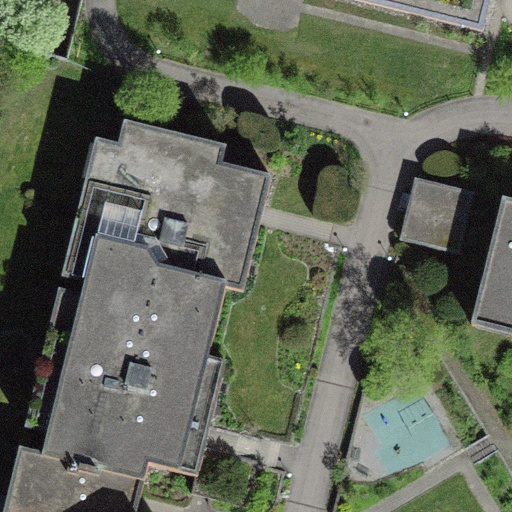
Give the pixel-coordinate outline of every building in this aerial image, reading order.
[(359,0),(482,30),(489,0),(359,0)] [(225,148),(119,124),(83,289),(235,325),(269,176),(221,165),(225,148)] [(436,201),(410,195),(401,239),(461,252),(474,191),(440,184),(436,201)] [(474,330),(511,341),(511,212),(505,211),(474,330)] [(235,325),(83,289),(43,456),(147,481),(151,462),(201,473),(196,494),(245,506),(257,455),(206,443),(235,325)] [(137,511),(147,481),(43,456),(14,446),(0,507),(0,511),(137,511)]
